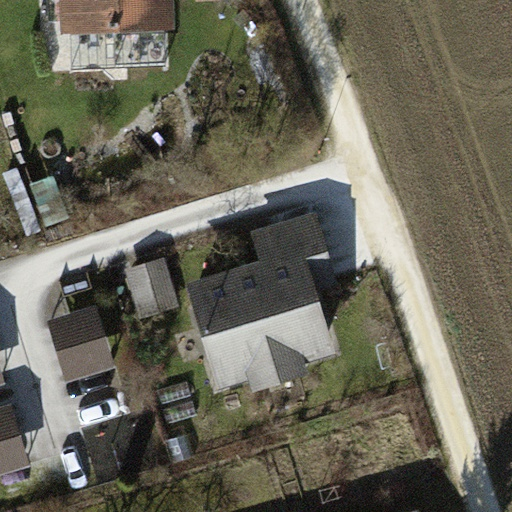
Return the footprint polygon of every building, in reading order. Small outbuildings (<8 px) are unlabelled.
[(50,0),(52,33),(167,29),(165,0),(50,0)] [(332,292),(308,220),(239,243),(248,269),(174,294),(208,394),(323,355),(305,301),(332,292)] [(157,265),(119,278),(135,326),(173,313),(157,265)] [(100,300),(51,316),(72,379),(121,364),(100,300)] [(0,350),(0,382),(9,379),(0,350)] [(16,397),(0,402),(0,472),(37,461),(16,397)]
